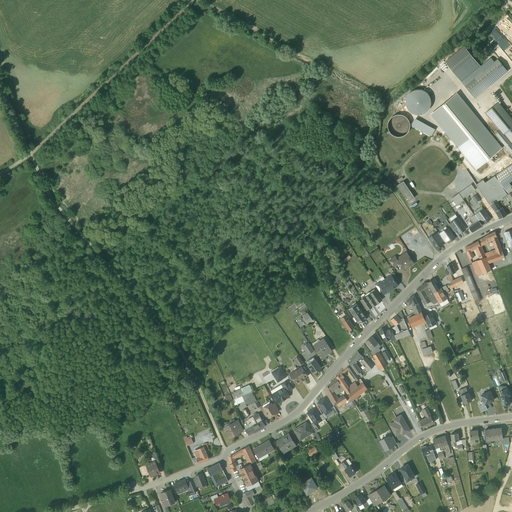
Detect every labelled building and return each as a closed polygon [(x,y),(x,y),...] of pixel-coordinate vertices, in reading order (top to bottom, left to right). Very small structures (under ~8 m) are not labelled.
[(464,46),(445,61),(461,81),(480,66),(464,46)] [(498,59),(475,78),(484,90),(507,71),(498,59)] [(484,90),(475,78),(465,86),(475,97),(484,90)] [(423,113),(426,111),(429,109),(431,106),(431,102),(431,98),(430,95),(427,92),(424,90),(421,89),(417,89),(414,90),(411,91),(408,94),(406,97),(406,101),(406,104),(407,108),(410,111),(413,113),(416,114),(420,114),(423,113)] [(477,168),(502,147),(457,93),(432,114),(477,168)] [(511,126),(511,118),(498,102),(486,112),(503,133),(511,126)] [(405,135),(407,133),(409,130),(410,127),(410,124),(409,121),(407,118),(405,116),(402,115),(399,114),(396,114),(393,116),(390,118),(389,120),(388,123),(388,127),(388,130),(390,132),(392,134),(395,136),(398,136),(402,136),(405,135)] [(511,126),(503,133),(511,144),(511,126)] [(511,163),(496,174),(495,175),(503,186),(511,179),(511,163)] [(495,175),(485,182),(483,179),(481,180),(476,184),(487,200),(489,203),(491,202),(497,199),(501,198),(502,198),(503,198),(508,194),(507,194),(503,186),(495,175)] [(414,198),(403,182),(397,185),(408,202),(414,198)] [(459,193),(463,198),(475,189),(471,184),(459,193)] [(464,200),(463,198),(459,193),(452,198),(457,205),(464,200)] [(508,194),(503,198),(506,203),(511,199),(508,194)] [(497,199),(491,202),(494,206),(496,210),(501,207),(499,204),(497,201),(497,199)] [(501,207),(496,210),(500,218),(507,215),(503,206),(501,207)] [(483,209),(477,213),(483,220),(484,223),(490,219),(483,209)] [(483,220),(477,213),(474,215),(479,221),(479,220),(480,222),(483,220)] [(474,215),(470,218),(474,224),(469,226),(472,231),(482,225),(480,222),(479,220),(479,221),(474,215)] [(457,217),(451,221),(452,222),(457,229),(460,233),(466,228),(457,217)] [(455,238),(448,228),(442,232),(447,240),(449,242),(455,238)] [(495,231),(488,234),(485,236),(488,241),(492,238),(496,249),(501,247),(497,238),(498,238),(495,231)] [(438,232),(436,234),(441,242),(444,240),(439,233),(438,232)] [(445,242),(447,240),(442,232),(439,233),(444,240),(445,242)] [(429,237),(437,249),(443,245),(441,242),(436,234),(435,233),(429,237)] [(485,236),(478,240),(481,245),(488,241),(485,236)] [(478,240),(466,247),(468,251),(470,250),(475,247),(480,258),(485,256),(481,245),(478,240)] [(505,257),(501,247),(496,249),(485,253),(489,262),(505,257)] [(460,249),(454,253),(462,266),(468,263),(460,249)] [(398,261),(399,262),(404,270),(414,263),(408,255),(398,261)] [(395,256),(389,259),(394,266),(399,262),(398,261),(395,256)] [(480,258),(477,259),(483,273),(491,269),(485,256),(480,258)] [(483,273),(477,259),(472,262),(478,275),(483,273)] [(452,263),(447,265),(448,268),(445,270),(447,275),(450,273),(450,274),(456,271),(452,263)] [(467,266),(461,268),(465,277),(469,275),(470,274),(467,266)] [(391,275),(385,279),(392,289),(395,288),(395,286),(398,284),(396,281),(392,275),(391,275)] [(453,280),(450,281),(452,286),(463,281),(461,276),(457,278),(453,280)] [(348,278),(345,280),(351,290),(354,288),(348,278)] [(435,278),(428,282),(431,288),(433,292),(438,289),(435,282),(437,281),(435,278)] [(471,278),(466,280),(471,292),(476,290),(471,278)] [(379,283),(382,289),(385,293),(388,291),(389,291),(392,289),(385,279),(379,283)] [(426,283),(417,290),(425,303),(425,304),(428,302),(429,302),(429,301),(434,298),(432,296),(432,295),(429,297),(426,292),(429,290),(431,288),(428,282),(426,283)] [(438,289),(433,292),(435,294),(439,302),(447,297),(441,287),(438,289)] [(429,290),(426,292),(429,297),(432,295),(432,296),(433,295),(435,294),(433,292),(431,288),(429,290)] [(381,299),(375,290),(371,293),(377,302),(381,299)] [(476,290),(471,292),(475,301),(481,299),(477,290),(476,290)] [(461,291),(456,293),(459,301),(464,299),(461,291)] [(377,302),(371,293),(366,296),(372,305),(377,302)] [(414,294),(406,301),(409,304),(411,302),(413,305),(418,303),(414,294)] [(372,305),(366,296),(361,299),(368,309),(372,305)] [(352,305),(349,308),(359,323),(367,318),(356,303),(352,305)] [(418,303),(413,305),(416,314),(421,311),(418,303)] [(412,327),(417,324),(425,321),(421,311),(416,314),(415,314),(415,315),(413,315),(410,317),(408,318),(412,327)] [(308,312),(303,315),(308,323),(313,320),(308,312)] [(424,316),(428,325),(435,322),(431,312),(424,316)] [(346,314),(341,317),(349,330),(354,327),(349,318),(346,314)] [(401,320),(400,319),(396,314),(390,319),(396,325),(399,322),(401,320)] [(408,329),(404,317),(400,319),(401,320),(399,322),(402,331),(408,329)] [(386,330),(385,327),(380,329),(385,340),(392,337),(389,329),(386,330)] [(397,333),(395,334),(395,335),(397,339),(404,336),(410,333),(408,329),(402,331),(397,333)] [(372,336),(366,342),(373,350),(371,352),(373,355),(379,351),(376,348),(376,347),(375,345),(378,342),(372,336)] [(324,338),(320,341),(320,342),(314,346),(322,357),(332,350),(324,338)] [(309,342),(303,346),(308,354),(314,350),(309,342)] [(421,349),(423,355),(433,352),(430,346),(421,349)] [(357,351),(348,361),(351,364),(354,368),(355,370),(358,367),(355,363),(357,361),(356,360),(361,355),(357,351)] [(380,354),(379,351),(373,355),(376,359),(374,360),(378,367),(381,368),(387,365),(386,365),(380,354)] [(303,362),(299,356),(295,358),(300,365),(303,362)] [(315,359),(308,364),(314,372),(321,367),(315,359)] [(374,366),(368,360),(364,363),(370,369),(374,366)] [(281,366),(272,372),(278,381),(287,375),(281,366)] [(302,367),(291,374),(296,382),(307,375),(302,367)] [(354,368),(350,372),(357,380),(360,378),(360,377),(358,374),(355,370),(354,368)] [(342,372),(337,376),(346,390),(348,389),(347,388),(349,386),(344,379),(346,378),(342,372)] [(337,378),(330,383),(332,387),(338,383),(340,382),(337,378)] [(293,389),(287,381),(282,384),(284,387),(284,386),(287,392),(293,389)] [(355,381),(349,386),(347,388),(348,389),(346,390),(348,393),(358,385),(355,381)] [(332,387),(330,383),(330,384),(326,387),(332,398),(336,396),(332,387)] [(358,385),(348,393),(352,398),(355,396),(365,389),(361,383),(358,385)] [(252,391),(249,384),(230,392),(233,399),(252,391)] [(284,387),(273,393),(278,402),(282,400),(282,399),(285,397),(285,398),(286,397),(289,395),(287,392),(284,386),(284,387)] [(508,386),(502,389),(502,388),(501,389),(502,395),(508,394),(510,393),(508,386)] [(468,390),(461,393),(464,402),(471,399),(468,390)] [(484,399),(485,402),(494,399),(490,390),(481,393),(484,399)] [(254,402),(257,401),(253,393),(248,395),(250,397),(248,398),(251,404),(254,402)] [(338,398),(334,401),(337,406),(347,399),(344,394),(338,398)] [(508,394),(502,395),(501,395),(503,404),(504,403),(504,404),(506,403),(510,402),(508,394)] [(331,407),(325,398),(318,402),(324,412),(326,414),(332,410),(332,409),(331,407)] [(271,403),(264,407),(269,416),(274,414),(273,413),(276,411),(272,404),(271,403)] [(360,411),(366,421),(373,417),(367,407),(365,409),(360,411)] [(323,420),(320,415),(315,408),(308,412),(314,422),(316,424),(323,420)] [(427,416),(420,419),(423,426),(434,421),(429,410),(425,412),(427,416)] [(262,419),(259,413),(253,416),(256,421),(253,423),(254,425),(259,423),(259,424),(263,422),(265,421),(263,418),(262,419)] [(398,421),(391,425),(396,434),(404,429),(406,431),(410,429),(401,414),(396,417),(398,421)] [(243,429),(238,419),(234,421),(237,427),(239,431),(243,429)] [(234,421),(224,427),(230,437),(235,434),(235,433),(239,431),(237,427),(234,421)] [(306,421),(301,424),(301,425),(294,430),(299,438),(308,433),(308,434),(313,432),(306,421)] [(254,426),(252,426),(246,429),(249,434),(265,426),(263,422),(259,424),(259,423),(254,425),(254,426)] [(319,430),(316,424),(314,422),(311,423),(316,431),(317,431),(319,430)] [(501,426),(493,427),(494,437),(498,436),(498,437),(503,436),(501,426)] [(493,427),(485,428),(486,439),(491,438),(491,437),(494,437),(493,427)] [(474,429),(470,429),(471,438),(472,442),(476,441),(475,437),(479,437),(478,428),(476,428),(474,428),(474,429)] [(316,431),(312,433),(317,439),(320,437),(317,431),(316,431)] [(288,432),(281,436),(281,437),(277,440),(284,452),(296,444),(288,432)] [(389,434),(380,439),(385,449),(394,444),(393,444),(389,436),(389,434)] [(445,434),(439,436),(443,448),(445,447),(444,444),(443,445),(443,444),(448,442),(445,434)] [(184,437),(187,445),(193,443),(191,436),(188,437),(187,436),(184,437)] [(439,436),(433,438),(436,446),(440,445),(441,445),(440,446),(441,448),(443,448),(439,436)] [(270,439),(254,448),(260,459),(276,450),(270,439)] [(429,445),(427,446),(426,444),(421,446),(422,449),(422,451),(423,451),(424,453),(426,453),(427,456),(430,455),(428,452),(432,450),(434,449),(432,444),(431,445),(431,444),(429,445)] [(209,458),(205,449),(204,446),(193,450),(196,457),(198,462),(209,458)] [(315,446),(308,450),(311,455),(318,451),(315,446)] [(242,449),(233,454),(234,458),(243,452),(242,449)] [(250,449),(243,452),(247,459),(246,459),(248,463),(250,463),(256,460),(250,449)] [(342,461),(340,463),(336,458),(335,459),(334,459),(342,470),(345,468),(346,467),(342,461)] [(237,464),(235,461),(234,461),(230,463),(232,467),(230,467),(232,471),(240,468),(248,463),(246,459),(237,464)] [(155,461),(147,464),(151,475),(160,471),(158,465),(156,461),(155,461)] [(218,479),(215,473),(223,469),(220,462),(207,468),(216,486),(229,480),(226,475),(218,479)] [(248,463),(240,468),(248,484),(248,485),(258,480),(250,463),(248,463)] [(346,467),(345,468),(350,475),(356,471),(351,463),(350,464),(346,467)] [(407,478),(407,479),(414,475),(408,463),(401,467),(404,472),(407,478)] [(395,471),(386,476),(393,486),(401,481),(395,471)] [(202,473),(196,475),(196,477),(199,485),(200,486),(200,485),(206,483),(202,473)] [(301,483),(307,493),(318,487),(312,476),(301,483)] [(185,479),(174,483),(178,492),(191,487),(189,482),(187,483),(185,479)] [(196,487),(193,480),(189,482),(192,489),(187,491),(188,495),(196,492),(194,488),(196,487)] [(258,480),(248,485),(248,484),(246,485),(248,489),(260,483),(258,480)] [(416,483),(421,492),(426,490),(421,481),(416,483)] [(384,485),(376,490),(376,489),(368,494),(373,501),(376,499),(378,502),(390,494),(384,485)] [(253,488),(244,493),(250,505),(254,502),(256,501),(253,494),(255,493),(253,488)] [(170,489),(161,493),(165,503),(174,499),(170,489)] [(362,492),(356,496),(360,503),(363,501),(365,505),(369,503),(364,496),(362,492)] [(228,493),(219,497),(215,498),(218,506),(231,500),(228,493)] [(271,495),(266,497),(269,504),(274,501),(271,495)] [(401,496),(397,499),(405,511),(409,509),(401,496)] [(353,505),(348,498),(343,502),(348,509),(350,507),(353,511),(355,511),(358,510),(356,507),(358,506),(356,503),(353,505)] [(298,500),(290,505),(292,509),(293,508),(296,507),(296,506),(300,504),(298,500)]
